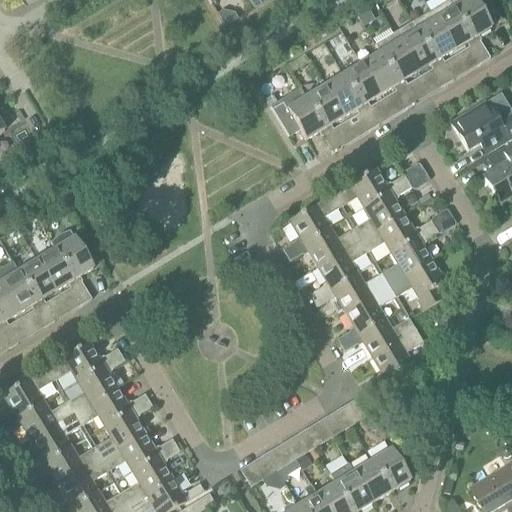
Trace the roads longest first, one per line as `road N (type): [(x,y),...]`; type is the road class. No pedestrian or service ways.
road 1 (residential): [(409,124),(247,218),(346,389),(213,472),(114,301),(0,370)]
road 2 (residential): [(424,511),(491,263),(409,124)]
road 3 (residential): [(62,165),(0,42)]
